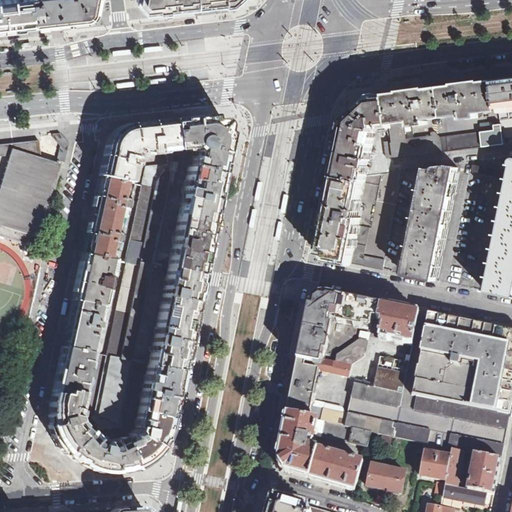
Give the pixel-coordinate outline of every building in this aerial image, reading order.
[(0,0),(0,27),(36,24),(32,0),(0,0)] [(98,0),(32,0),(36,24),(56,22),(85,18),(97,7),(98,0)] [(139,0),(149,11),(198,5),(197,0),(139,0)] [(511,79),(496,81),(501,114),(504,138),(511,137),(511,79)] [(446,122),(501,114),(496,81),(442,88),(446,122)] [(446,122),(442,88),(427,90),(405,93),(403,93),(401,93),(384,95),(373,97),(372,98),(362,107),(362,108),(346,123),(335,176),(365,183),(369,167),(367,167),(369,161),(370,161),(376,132),(379,130),(388,129),(392,128),(394,141),(385,142),(388,159),(449,150),(446,122)] [(504,138),(501,114),(446,122),(449,150),(505,143),(504,138)] [(170,121),(174,151),(175,151),(192,149),(193,151),(191,167),(219,173),(224,151),(225,145),(227,136),(227,134),(225,129),(224,128),(217,121),(216,120),(211,117),(210,117),(170,121)] [(170,121),(148,124),(140,125),(138,125),(127,126),(118,130),(110,137),(106,146),(99,176),(128,183),(132,167),(134,167),(136,159),(134,158),(135,153),(142,155),(148,154),(148,156),(155,155),(155,153),(167,151),(168,165),(169,161),(170,161),(175,151),(174,151),(170,121)] [(58,161),(64,162),(68,143),(60,134),(52,134),(53,136),(52,137),(53,137),(53,138),(54,138),(60,146),(58,161)] [(39,140),(0,144),(0,235),(28,244),(30,235),(37,237),(60,164),(41,158),(39,140)] [(170,161),(169,161),(168,165),(155,183),(154,189),(149,213),(163,216),(168,186),(171,186),(174,172),(175,173),(178,163),(170,161)] [(141,186),(154,189),(155,183),(168,165),(145,167),(141,186)] [(511,165),(510,165),(486,291),(511,295),(511,165)] [(475,166),(474,172),(497,176),(498,170),(475,166)] [(219,173),(191,167),(188,167),(178,219),(209,224),(211,214),(213,205),(219,173)] [(412,246),(411,246),(406,274),(406,275),(419,277),(421,277),(423,278),(436,280),(458,169),(456,168),(449,167),(427,169),(412,246)] [(90,217),(82,254),(113,261),(114,259),(112,259),(115,244),(116,244),(118,237),(117,236),(123,209),(124,209),(126,202),(125,202),(125,201),(128,183),(99,176),(93,204),(90,217)] [(360,225),(361,218),(357,217),(358,214),(362,215),(363,208),(360,206),(365,183),(335,176),(327,215),(320,248),(327,259),(344,262),(352,263),(360,225)] [(141,186),(124,264),(126,264),(138,266),(139,262),(149,213),(154,189),(141,186)] [(284,215),(288,197),(285,197),(283,196),(280,214),(284,215)] [(252,211),(248,229),(250,229),(252,230),(256,212),(252,211)] [(163,216),(149,213),(139,262),(153,265),(163,216)] [(209,224),(178,219),(168,268),(199,275),(209,224)] [(278,242),(282,224),(280,224),(278,223),(274,241),(278,242)] [(356,264),(384,270),(386,260),(364,255),(369,228),(360,225),(352,263),(356,264)] [(82,254),(72,301),(103,308),(113,261),(82,254)] [(153,265),(139,262),(138,266),(128,314),(120,358),(134,362),(153,265)] [(116,311),(128,314),(138,266),(126,264),(116,311)] [(199,275),(168,268),(149,365),(179,371),(186,339),(199,275)] [(341,297),(327,294),(324,294),(320,294),(317,296),(315,297),(312,300),(310,303),(309,305),(304,332),(298,361),(306,363),(320,366),(321,360),(322,354),(328,355),(330,345),(339,346),(351,338),(354,323),(371,327),(373,319),(378,320),(381,305),(341,297)] [(72,301),(62,346),(91,352),(93,353),(103,308),(72,301)] [(383,322),(379,339),(413,346),(420,313),(384,306),(381,305),(378,320),(381,321),(383,322)] [(116,311),(106,356),(120,358),(128,314),(116,311)] [(417,397),(510,415),(511,404),(511,331),(480,325),(474,324),(429,315),(413,396),(417,397)] [(321,360),(320,366),(321,366),(320,370),(319,371),(349,377),(351,366),(366,356),(366,355),(368,341),(360,339),(337,356),(335,363),(321,360)] [(62,346),(52,392),(81,399),(91,352),(62,346)] [(134,362),(120,358),(106,356),(93,420),(100,428),(111,430),(121,426),(133,365),(134,362)] [(404,394),(410,363),(380,358),(374,388),(404,394)] [(291,392),(287,413),(310,418),(311,413),(314,399),(314,397),(316,398),(318,387),(316,387),(319,371),(320,370),(306,368),(306,363),(298,361),(291,392)] [(179,371),(149,365),(147,364),(147,369),(139,410),(170,417),(179,371)] [(355,384),(352,399),(350,405),(348,414),(348,416),(345,427),(371,433),(375,434),(396,438),(400,439),(423,444),(429,445),(449,449),(452,450),(464,452),(475,454),(502,460),(504,447),(506,437),(507,432),(510,415),(417,397),(413,396),(409,395),(404,394),(374,388),(355,384)] [(81,399),(52,392),(49,404),(49,407),(49,411),(50,414),(48,414),(50,424),(48,425),(52,435),(50,436),(51,437),(53,439),(56,443),(57,446),(56,446),(57,447),(58,446),(65,455),(66,454),(87,433),(76,421),(81,399)] [(170,417),(139,410),(135,427),(136,427),(135,432),(129,434),(130,436),(123,439),(134,467),(135,469),(137,468),(140,467),(142,465),(145,464),(145,465),(146,464),(147,462),(151,458),(154,457),(155,457),(154,456),(155,455),(159,450),(161,447),(160,446),(162,444),(163,443),(164,440),(165,438),(164,437),(165,435),(166,432),(168,429),(170,417)] [(316,435),(319,421),(320,420),(310,418),(287,413),(281,445),(278,460),(285,471),(322,482),(355,491),(364,461),(309,446),(311,439),(314,440),(316,435)] [(338,426),(345,427),(348,416),(348,414),(340,413),(338,426)] [(319,421),(316,435),(320,436),(368,447),(369,439),(371,433),(345,427),(338,426),(319,421)] [(66,454),(75,461),(75,460),(80,463),(84,465),(88,467),(92,469),(92,471),(93,470),(95,470),(101,471),(103,472),(103,473),(104,473),(104,471),(109,472),(113,471),(118,471),(123,471),(124,471),(132,468),(134,467),(123,439),(122,437),(106,445),(102,445),(89,431),(87,433),(66,454)] [(423,444),(422,452),(426,452),(421,476),(447,481),(452,450),(449,449),(429,445),(423,444)] [(464,452),(452,450),(447,481),(446,486),(462,489),(462,486),(458,485),(464,452)] [(502,460),(475,454),(468,490),(487,494),(495,495),(502,460)] [(390,468),(372,464),(368,487),(385,490),(390,468)] [(390,468),(385,490),(402,494),(407,472),(390,468)] [(437,484),(435,495),(444,497),(446,486),(437,484)] [(465,500),(485,504),(487,494),(468,490),(462,489),(446,486),(444,497),(444,498),(464,502),(465,500)] [(312,511),(314,508),(279,497),(271,503),(268,511),(312,511)]
